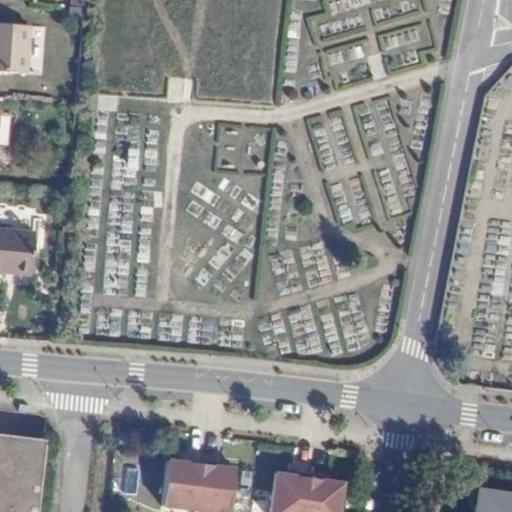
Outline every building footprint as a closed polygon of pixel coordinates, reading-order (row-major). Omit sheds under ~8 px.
[(29,28),(0,24),(0,71),(25,74),(29,28)] [(8,262),(34,265),(37,227),(0,224),(0,267),(8,268),(8,262)] [(33,270),(34,265),(8,262),(8,268),(33,270)] [(36,511),(45,441),(0,435),(0,511),(36,511)] [(193,511),(200,460),(185,458),(185,463),(179,463),(165,461),(159,507),(193,511)] [(214,462),(200,460),(193,511),(195,511),(227,511),(233,470),(220,468),(214,467),(214,462)] [(302,511),(308,474),(293,472),(293,477),(286,476),(274,474),(268,511),(302,511)] [(322,476),(308,474),(302,511),(335,511),(340,484),(328,482),(321,481),(322,476)] [(469,511),(511,511),(511,496),(473,491),(469,511)]
